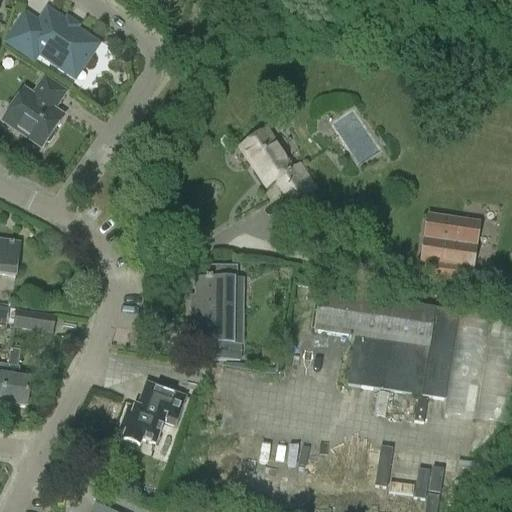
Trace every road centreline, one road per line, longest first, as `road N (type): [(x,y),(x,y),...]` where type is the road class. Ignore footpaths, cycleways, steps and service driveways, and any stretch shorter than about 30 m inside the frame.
road 1 (unknown): [(91,358),(459,463)]
road 2 (residential): [(39,453),(118,311),(122,276),(101,238),(56,211)]
road 3 (residential): [(83,0),(151,46),(151,74),(56,211)]
